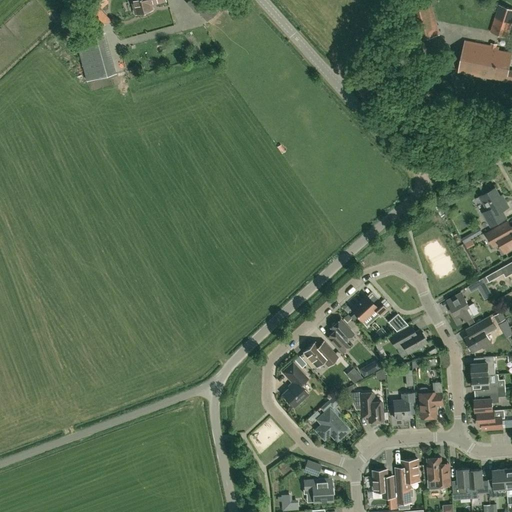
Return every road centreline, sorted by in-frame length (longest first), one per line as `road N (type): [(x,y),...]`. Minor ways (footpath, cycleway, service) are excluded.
road 1 (residential): [(458,435),(451,346),(420,284),(385,267),(362,275),(268,365),(272,410),(308,451),(353,467)]
road 2 (unclassified): [(217,386),(257,336),(412,196),(425,171)]
road 3 (tertiary): [(425,171),(395,151),(262,0)]
road 4 (unclassified): [(217,386),(0,465)]
road 5 (unclassified): [(233,511),(214,416),(217,386)]
